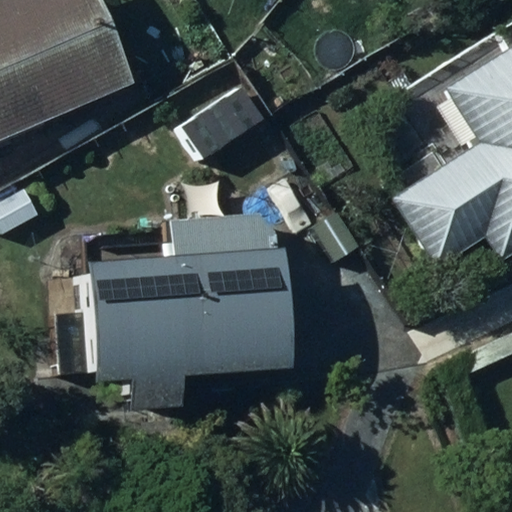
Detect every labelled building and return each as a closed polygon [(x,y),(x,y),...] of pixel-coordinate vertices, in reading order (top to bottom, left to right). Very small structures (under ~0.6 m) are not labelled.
[(82,0),(0,0),(0,134),(119,83),(82,0)] [(471,142),(384,199),(429,267),(476,237),(493,262),(511,248),(511,37),(435,88),(471,142)] [(264,51),(280,74),(292,65),(276,42),(264,51)] [(46,215),(24,184),(0,200),(0,236),(5,244),(46,215)] [(264,249),(67,264),(76,382),(113,379),(116,411),(166,407),(163,375),(273,367),(264,249)] [(511,330),(452,359),(459,375),(511,350),(511,330)]
